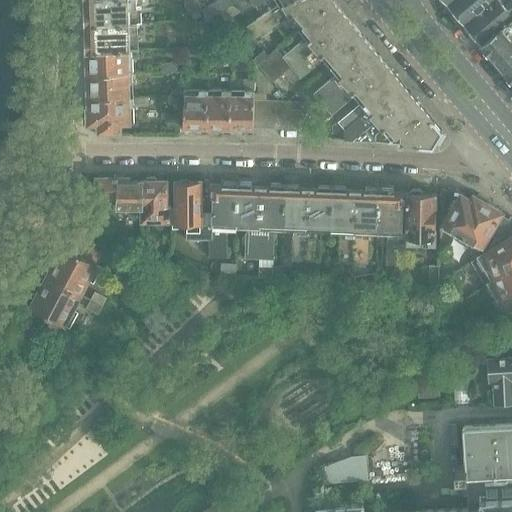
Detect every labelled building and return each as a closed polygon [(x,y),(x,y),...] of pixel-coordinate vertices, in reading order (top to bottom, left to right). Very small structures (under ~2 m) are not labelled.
[(136,0),(85,0),(86,25),(138,23),(136,0)] [(199,0),(185,0),(186,7),(190,11),(203,11),(199,0)] [(228,0),(222,4),(226,9),(236,3),(239,0),(228,0)] [(239,0),(236,3),(242,13),(263,0),(275,0),(280,6),(288,0),(239,0)] [(288,0),(280,6),(237,33),(242,41),(255,33),(257,37),(292,15),(302,27),(333,0),(288,0)] [(307,37),(284,56),(292,66),(348,19),(333,1),(334,1),(333,0),(302,27),(302,28),(300,29),(307,37)] [(451,0),(448,2),(465,22),(490,0),(451,0)] [(490,0),(465,22),(482,42),(511,16),(511,0),(490,0)] [(500,60),(498,61),(499,62),(511,51),(511,16),(482,42),(491,53),(493,51),(500,60)] [(348,19),(292,66),(301,77),(324,58),(331,66),(364,37),(348,19)] [(138,23),(86,25),(87,51),(132,49),(138,49),(138,23)] [(337,74),(314,93),(323,103),(379,56),(364,37),(331,66),(337,74)] [(132,49),(87,51),(87,61),(85,64),(85,71),(87,73),(88,75),(133,73),(132,49)] [(501,62),(509,70),(507,71),(511,77),(511,51),(499,62),(500,63),(501,62)] [(379,56),(323,103),(332,114),(355,95),(361,103),(395,74),(379,56)] [(178,63),(161,64),(161,73),(178,72),(178,63)] [(86,88),(86,95),(88,97),(88,99),(134,97),(133,73),(88,75),(88,85),(86,88)] [(345,130),(344,140),(354,140),(410,92),(395,74),(361,103),(368,111),(345,130)] [(253,100),(254,79),(243,79),(243,90),(231,90),(229,128),(231,128),(233,130),(240,130),(242,128),(253,128),(254,100),(253,100)] [(184,89),(183,127),(185,127),(187,129),(194,129),(197,127),(206,127),(208,90),(184,89)] [(208,90),(206,127),(208,127),(210,129),(217,130),(219,128),(229,128),(231,90),(208,90)] [(435,144),(434,144),(441,132),(442,132),(443,131),(410,92),(354,140),(375,141),(434,145),(435,144)] [(89,109),(88,109),(88,110),(86,113),(86,120),(88,122),(88,124),(99,124),(99,128),(103,131),(116,131),(117,133),(138,133),(138,122),(134,122),(134,97),(88,99),(89,109)] [(254,100),(253,128),(265,129),(267,101),(254,100)] [(267,101),(265,129),(277,129),(278,101),(267,101)] [(277,129),(289,129),(290,109),(290,102),(290,101),(278,101),(277,129)] [(290,109),(289,129),(301,130),(302,110),(290,109)] [(169,115),(169,127),(178,127),(179,127),(180,116),(169,115)] [(93,192),(97,194),(97,197),(117,197),(117,207),(142,207),(142,181),(129,181),(129,177),(118,177),(118,175),(114,175),(114,177),(97,177),(97,181),(92,183),(90,187),(93,192)] [(157,181),(157,179),(155,177),(147,177),(145,179),(145,181),(142,181),(142,207),(142,221),(169,221),(169,206),(167,206),(167,181),(157,181)] [(176,181),(176,208),(173,208),(173,225),(201,225),(201,181),(190,181),(188,179),(181,179),(179,181),(176,181)] [(209,233),(209,257),(226,258),(227,226),(237,226),(238,182),(224,182),(224,185),(214,185),(213,225),(222,225),(222,233),(209,233)] [(237,226),(246,226),(245,258),(260,259),(260,227),(262,187),(252,186),(252,183),(238,182),(237,226)] [(260,227),(260,259),(273,260),(274,228),(284,228),(285,184),(271,184),(271,187),(262,187),(260,227)] [(299,188),(299,185),(285,184),(284,228),(293,228),(292,260),(307,261),(307,229),(309,189),(299,188)] [(307,229),(307,261),(320,262),(321,230),(331,230),(332,186),(318,186),(318,189),(309,189),(307,229)] [(341,230),(339,262),(354,263),(355,231),(356,191),(346,190),(346,187),(332,186),(331,230),(341,230)] [(355,231),(354,263),(367,264),(369,232),(378,232),(380,188),(366,187),(366,191),(356,191),(355,231)] [(378,232),(388,232),(386,264),(406,265),(407,241),(401,241),(402,233),(403,193),(393,192),(394,189),(380,188),(378,232)] [(423,242),(423,245),(435,246),(437,193),(423,193),(420,190),(413,190),(410,193),(407,193),(407,241),(423,242)] [(461,193),(443,225),(444,228),(478,248),(482,248),(491,233),(505,241),(511,236),(511,217),(509,220),(501,216),(503,212),(486,202),(487,201),(485,200),(484,201),(479,198),(479,197),(479,196),(478,196),(477,197),(473,195),(471,199),(461,193)] [(511,236),(505,241),(481,256),(472,261),(487,285),(491,283),(511,270),(511,236)] [(47,276),(81,294),(89,280),(94,283),(103,267),(97,264),(104,251),(81,239),(75,252),(64,246),(47,276)] [(221,264),(221,275),(236,276),(236,265),(221,264)] [(273,266),(273,279),(283,279),(283,267),(273,266)] [(439,267),(431,266),(430,282),(438,283),(439,267)] [(461,268),(452,274),(459,285),(465,282),(466,276),(461,268)] [(511,270),(491,283),(505,307),(511,302),(511,270)] [(294,271),(294,280),(307,281),(307,271),(294,271)] [(73,309),(81,294),(47,276),(31,307),(42,313),(35,325),(58,337),(65,325),(70,328),(79,312),(73,309)] [(95,290),(90,299),(102,306),(107,297),(95,290)] [(90,299),(85,308),(97,315),(102,306),(90,299)] [(511,356),(488,358),(490,380),(494,380),(496,403),(511,402),(511,356)] [(439,385),(419,386),(420,398),(440,397),(439,385)] [(511,511),(511,422),(464,426),(467,466),(456,467),(457,475),(467,474),(469,509),(425,511),(410,511),(364,511),(364,503),(319,506),(319,511),(511,511)] [(225,496),(200,511),(230,511),(234,510),(225,496)]
